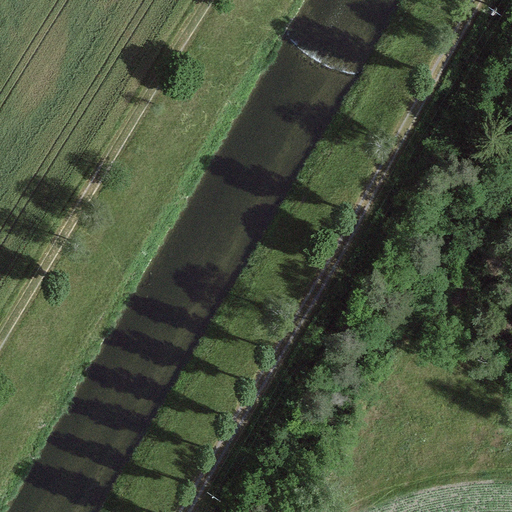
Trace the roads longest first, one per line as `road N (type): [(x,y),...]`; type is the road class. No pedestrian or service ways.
road 1 (track): [(186,511),(483,0)]
road 2 (track): [(0,341),(209,0)]
